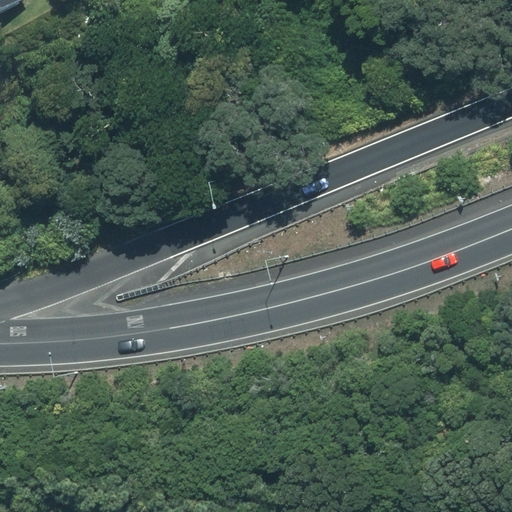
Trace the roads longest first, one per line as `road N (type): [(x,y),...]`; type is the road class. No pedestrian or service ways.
road 1 (motorway): [(0,298),(511,104)]
road 2 (motorway): [(0,352),(111,344),(227,323),(356,287),(511,229)]
